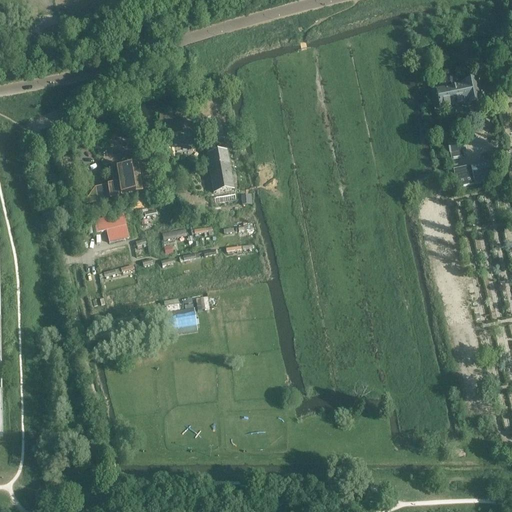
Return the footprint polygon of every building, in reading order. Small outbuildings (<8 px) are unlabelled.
[(76,33),(68,9),(61,12),(65,26),(47,31),(50,41),(76,33)] [(482,103),(478,82),(462,85),(462,87),(466,104),(466,106),(482,103)] [(462,87),(450,89),(453,107),(466,104),(462,87)] [(453,107),(450,89),(436,92),(440,110),(453,107)] [(209,137),(224,137),(223,122),(209,122),(209,137)] [(468,180),(463,159),(461,151),(464,151),(462,141),(447,144),(450,155),(449,155),(451,162),(457,183),(468,180)] [(207,156),(214,194),(234,190),(227,152),(207,156)] [(145,194),(142,177),(149,176),(148,165),(109,172),(115,181),(118,181),(118,185),(95,189),(90,196),(94,199),(95,204),(121,200),(121,197),(145,194)] [(128,236),(123,214),(122,212),(93,220),(96,232),(106,229),(109,241),(128,236)] [(186,231),(162,236),(163,242),(187,237),(186,231)] [(194,310),(162,315),(166,337),(197,332),(194,310)]
